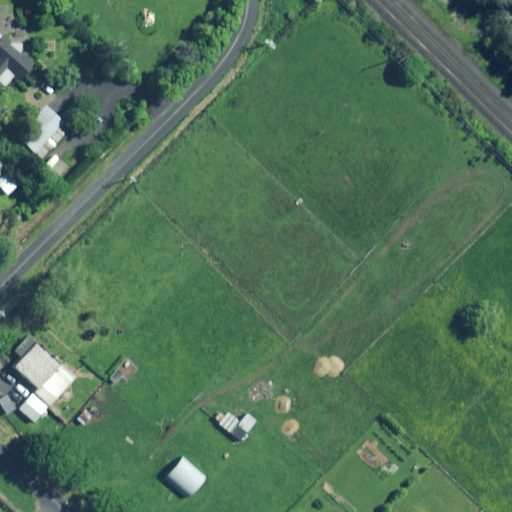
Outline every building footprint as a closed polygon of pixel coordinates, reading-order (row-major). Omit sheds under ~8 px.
[(202,0),(198,0),(190,8),(197,16),(208,7),(202,0)] [(0,81),(5,86),(13,76),(17,80),(34,62),(24,54),(25,41),(11,42),(3,35),(0,32),(0,81)] [(63,122),(45,106),(30,122),(37,128),(23,143),(41,159),(64,133),(58,128),(63,122)] [(32,344),(25,337),(12,352),(20,358),(12,367),(36,388),(31,394),(17,411),(33,424),(48,407),(60,393),(73,378),(57,364),(32,344)] [(255,421),(246,414),(238,424),(228,415),(220,425),(239,441),(255,421)] [(60,429),(50,421),(44,428),(53,437),(60,429)] [(204,477),(181,457),(164,477),(187,497),(204,477)]
